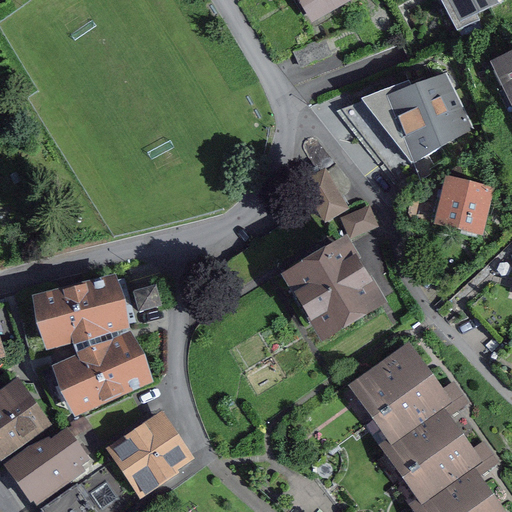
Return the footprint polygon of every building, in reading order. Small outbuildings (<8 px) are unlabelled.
[(349,0),(294,0),(303,15),(307,12),(313,22),(349,0)] [(478,12),(501,0),(444,0),(460,29),(481,18),(478,12)] [(511,51),(493,61),(511,99),(511,51)] [(413,77),(365,97),(415,165),(472,129),(447,73),(420,80),(415,82),(413,77)] [(350,208),(327,166),(301,180),(324,222),(350,208)] [(484,235),(496,186),(448,174),(435,223),(484,235)] [(344,216),(354,237),(381,224),(372,204),(344,216)] [(354,237),(351,232),(285,272),(326,340),(392,300),(354,237)] [(131,327),(116,272),(32,294),(47,350),(74,343),(76,348),(119,333),(118,331),(131,327)] [(0,305),(0,357),(7,356),(3,344),(18,339),(7,303),(0,305)] [(120,335),(119,333),(76,348),(78,354),(53,365),(76,417),(155,381),(131,329),(120,335)] [(446,386),(412,340),(350,384),(389,438),(393,444),(464,394),(454,380),(446,386)] [(0,459),(1,461),(52,424),(18,377),(0,389),(0,459)] [(389,438),(380,444),(419,498),(424,504),(494,454),(484,441),(476,446),(454,415),(471,403),(464,394),(393,444),(389,438)] [(196,458),(163,410),(107,447),(142,499),(180,472),(178,469),(196,458)] [(68,426),(51,439),(49,436),(28,446),(5,463),(38,507),(87,470),(83,465),(92,458),(68,426)] [(424,504),(419,498),(411,504),(416,511),(510,511),(484,475),(501,463),(494,454),(424,504)] [(121,511),(134,503),(107,465),(79,485),(77,483),(42,508),(43,509),(39,511),(121,511)]
